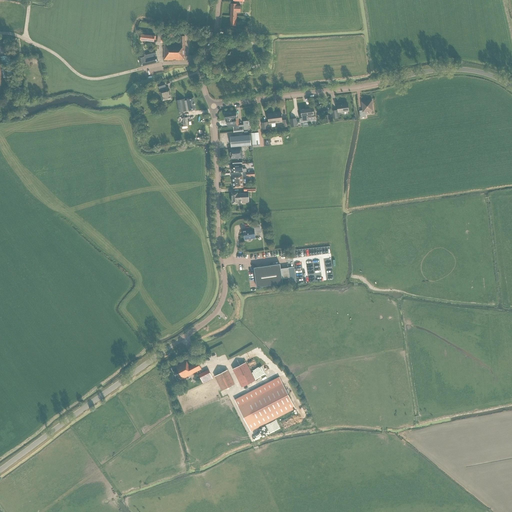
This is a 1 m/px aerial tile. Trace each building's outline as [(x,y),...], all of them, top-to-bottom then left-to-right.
[(237,12),(240,12),(241,5),(237,5),(237,4),(231,4),(231,16),(236,16),(237,12)] [(164,43),(166,31),(159,30),(157,42),(164,43)] [(141,34),(140,40),(154,42),(155,36),(148,35),(148,33),(141,32),(141,34)] [(164,60),(184,60),(184,56),(185,36),(180,36),(180,44),(179,44),(179,43),(164,43),(164,60)] [(145,55),(145,54),(139,56),(141,66),(158,62),(157,57),(156,53),(145,55)] [(170,94),(169,90),(160,92),(161,96),(162,101),(172,99),(171,93),(170,94)] [(187,100),(183,101),(182,99),(178,100),(180,112),(189,111),(196,110),(194,97),(187,99),(187,100)] [(365,112),(373,111),(372,105),(373,105),(372,100),(368,101),(362,102),(363,111),(359,111),(360,118),(366,117),(365,112)] [(338,110),(332,111),(333,118),(337,118),(337,117),(339,117),(339,112),(341,112),(349,111),(348,104),(337,105),(338,110)] [(314,112),(313,108),(307,109),(308,121),(316,120),(315,112),(314,112)] [(236,112),(231,113),(231,119),(236,119),(236,120),(237,123),(236,124),(236,128),(237,129),(239,129),(239,128),(244,127),(244,130),(249,130),(248,121),(243,122),(243,125),(239,125),(238,119),(237,119),(236,112)] [(280,122),(281,121),(281,123),(284,123),(284,127),(287,126),(287,119),(283,120),(282,120),(281,112),(274,113),(275,122),(280,122)] [(225,114),(226,120),(227,125),(236,124),(237,123),(236,120),(236,119),(231,119),(231,113),(225,114)] [(274,113),(268,114),(269,122),(267,122),(262,122),(263,129),(268,129),(267,125),(270,125),(270,123),(275,122),(274,113)] [(253,145),(260,144),(258,133),(251,133),(253,145)] [(231,148),(229,149),(230,159),(242,158),(242,146),(251,145),(250,135),(230,137),(231,148)] [(243,187),(243,183),(242,175),(232,176),(233,188),(243,187)] [(238,194),(237,193),(232,193),(232,204),(238,204),(238,203),(249,203),(248,193),(238,194)] [(255,239),(255,234),(261,233),(260,225),(252,226),(252,230),(244,231),(245,241),(245,239),(255,237),(255,239)] [(304,234),(283,237),(284,247),(305,244),(304,234)] [(257,288),(288,283),(287,278),(282,279),(280,264),(254,268),(257,288)] [(291,283),(297,282),(295,272),(289,273),(291,283)] [(172,369),(178,380),(182,378),(183,379),(201,369),(198,362),(190,366),(189,365),(188,365),(186,361),(177,366),(172,369)] [(242,387),(255,380),(246,362),(232,369),(242,387)] [(203,383),(212,378),(208,369),(199,374),(203,383)] [(228,370),(215,376),(222,391),(235,384),(228,370)] [(234,399),(250,430),(295,408),(279,377),(234,399)]
